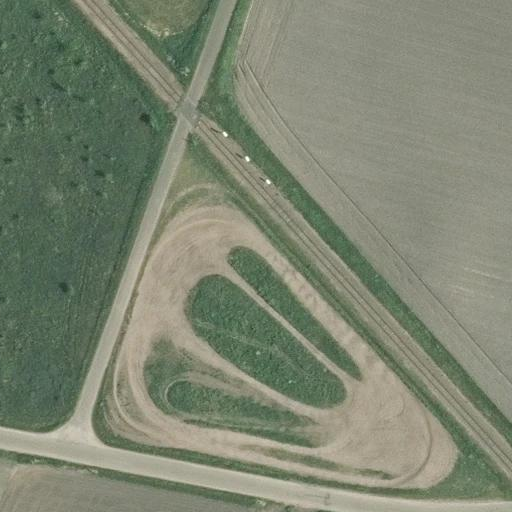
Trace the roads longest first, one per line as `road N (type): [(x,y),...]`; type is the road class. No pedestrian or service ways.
road 1 (unclassified): [(69,451),(228,0)]
road 2 (unclassified): [(421,511),(69,451)]
